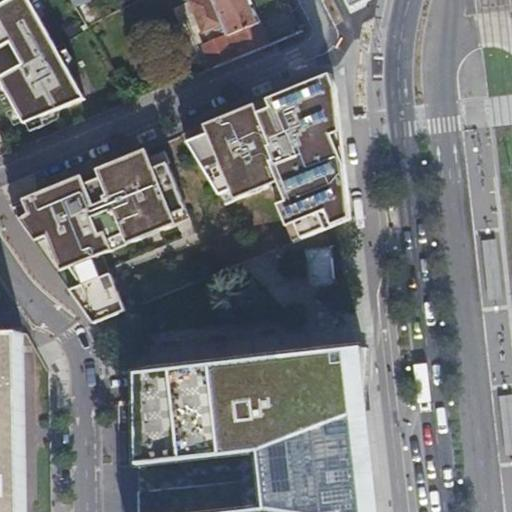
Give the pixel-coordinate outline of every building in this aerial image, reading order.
[(0,49),(12,43),(24,65),(0,78),(25,124),(86,99),(30,0),(10,0),(0,6),(0,49)] [(72,0),(77,9),(93,0),(72,0)] [(213,68),(248,53),(238,33),(258,23),(247,0),(196,0),(190,3),(193,15),(204,34),(221,26),(226,38),(204,48),(213,68)] [(258,23),(238,33),(248,53),(268,44),(258,23)] [(331,74),(185,135),(215,209),(272,185),(296,242),(351,219),(337,88),(331,74)] [(159,232),(178,224),(174,215),(187,210),(168,163),(155,169),(148,150),(129,158),(132,166),(120,171),(116,163),(12,206),(60,273),(104,255),(114,251),(110,241),(125,235),(129,244),(147,237),(143,228),(156,222),(159,232)] [(116,163),(120,171),(132,166),(129,158),(116,163)] [(156,222),(143,228),(147,237),(159,232),(156,222)] [(129,244),(125,235),(110,241),(114,251),(129,244)] [(302,251),(292,252),(297,295),(307,293),(302,251)] [(112,274),(104,255),(60,273),(59,273),(73,290),(112,274)] [(0,511),(27,511),(24,333),(0,334),(0,511)] [(365,348),(137,374),(139,466),(263,452),(268,510),(247,511),(243,481),(140,493),(139,511),(370,511),(364,458),(362,406),(365,348)]
